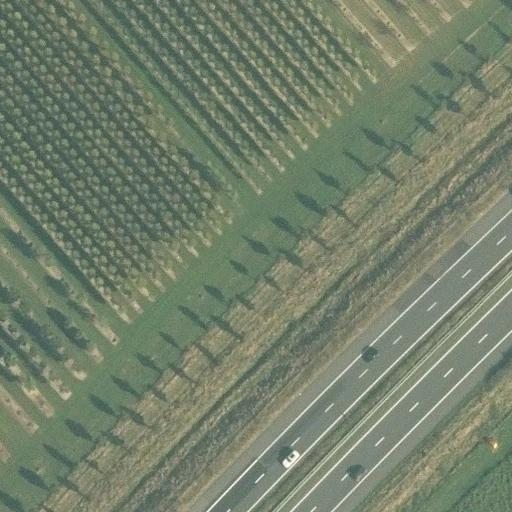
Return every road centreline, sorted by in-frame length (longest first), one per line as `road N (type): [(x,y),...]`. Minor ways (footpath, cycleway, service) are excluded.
road 1 (motorway): [(511,234),(222,511)]
road 2 (motorway): [(313,511),(511,312)]
